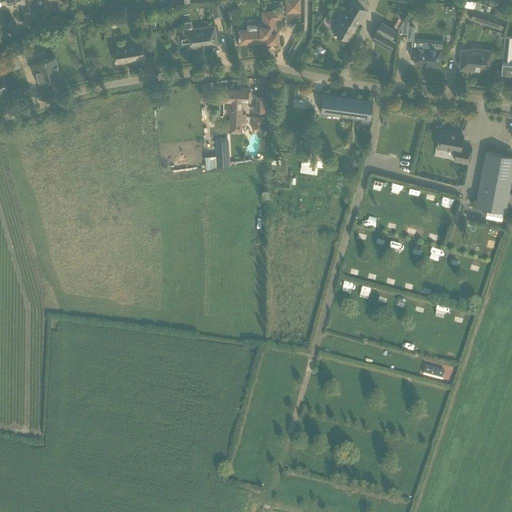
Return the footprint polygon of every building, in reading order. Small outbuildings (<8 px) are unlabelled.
[(152,0),(150,0),(145,1),(146,9),(154,8),(152,0)] [(213,18),(223,17),(221,0),(211,1),(213,18)] [(285,0),(286,12),(300,12),(299,0),(285,0)] [(351,0),(337,23),(332,31),(349,41),(354,32),(367,10),(351,0)] [(29,12),(24,13),(25,19),(38,17),(35,3),(28,5),(29,12)] [(473,8),(473,10),(470,20),(501,30),(505,18),(473,8)] [(141,28),(149,26),(146,10),(138,12),(141,28)] [(281,11),(271,12),(261,12),(262,24),(257,24),(257,29),(238,30),(239,44),(265,43),(265,44),(279,44),(278,30),(276,30),(276,20),(281,20),(281,11)] [(315,13),(314,16),(316,18),(319,20),(321,18),(323,15),(321,12),(318,11),(315,13)] [(183,22),(184,30),(183,31),(184,34),(178,35),(180,46),(185,45),(186,49),(199,47),(199,50),(207,49),(207,46),(217,45),(215,26),(192,29),(191,21),(183,22)] [(396,31),(381,21),(371,38),(390,49),(395,41),(391,39),(396,31)] [(398,28),(398,32),(407,33),(406,40),(413,40),(414,27),(408,27),(409,21),(403,21),(398,28)] [(511,36),(504,36),(501,74),(511,75),(511,36)] [(3,46),(5,54),(11,71),(22,68),(13,42),(7,44),(2,45),(3,46)] [(145,58),(143,48),(142,42),(112,48),(115,63),(145,58)] [(411,46),(410,58),(415,58),(415,64),(439,67),(441,49),(442,43),(433,42),(433,43),(422,42),(421,47),(411,46)] [(470,50),(461,49),(459,69),(471,70),(471,71),(489,73),(491,50),(481,49),(480,55),(470,54),(470,50)] [(38,82),(61,76),(55,57),(29,65),(32,74),(36,73),(38,82)] [(391,73),(393,62),(370,59),(369,71),(391,73)] [(220,92),(220,96),(221,96),(221,100),(231,100),(231,106),(227,106),(227,114),(231,114),(231,122),(224,122),(224,133),(230,133),(241,133),(242,122),(244,122),(244,114),(241,114),(241,102),(247,102),(247,97),(250,97),(250,91),(247,91),(247,88),(242,88),(242,91),(221,90),(221,92),(220,92)] [(323,94),(320,112),(358,117),(370,119),(372,101),(323,94)] [(256,97),(256,105),(254,105),(253,111),(264,111),(264,97),(256,97)] [(292,103),(290,120),(309,123),(312,106),(292,103)] [(262,130),(262,117),(253,117),(253,130),(262,130)] [(440,130),(436,147),(456,151),(454,160),(469,163),(472,148),(460,146),(462,134),(440,130)] [(215,149),(216,167),(230,166),(229,148),(215,149)] [(353,148),(349,164),(356,166),(360,150),(353,148)] [(321,174),(324,153),(303,150),(300,171),(321,174)] [(511,156),(486,151),(484,161),(475,206),(505,211),(505,209),(511,210),(511,207),(511,193),(508,193),(511,172),(511,156)] [(372,186),(383,188),(384,179),(373,177),(372,186)] [(436,244),(440,235),(431,231),(427,241),(436,244)] [(397,239),(394,247),(401,249),(404,241),(397,239)] [(411,254),(421,256),(423,246),(413,244),(411,254)] [(250,255),(260,255),(260,246),(250,246),(250,255)] [(350,277),(358,279),(360,270),(352,268),(350,277)] [(367,282),(376,283),(377,274),(368,273),(367,282)] [(425,367),(423,375),(442,380),(444,373),(425,367)]
